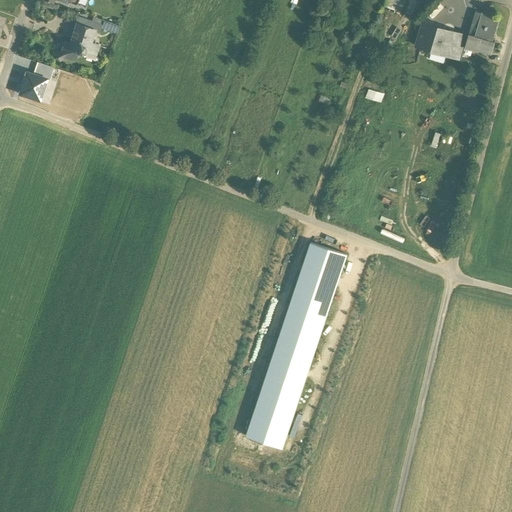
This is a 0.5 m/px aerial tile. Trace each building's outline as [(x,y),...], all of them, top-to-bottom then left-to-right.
[(386,0),(384,6),(401,13),(405,0),(386,0)] [(476,11),(469,34),(475,36),(481,16),(482,16),(483,13),(476,11)] [(481,16),(475,36),(469,34),(468,36),(465,47),(474,50),(475,48),(491,52),(494,42),(492,41),(498,21),(482,16),(481,16)] [(100,26),(78,19),(73,33),(72,34),(73,34),(72,38),(71,38),(71,39),(70,44),(65,42),(62,51),(55,55),(58,61),(66,57),(74,60),(76,53),(80,55),(84,53),(86,56),(93,58),(97,46),(89,43),(95,26),(99,27),(100,26)] [(100,29),(115,34),(117,27),(103,23),(100,29)] [(452,34),(423,25),(417,47),(428,50),(428,47),(446,53),(452,34)] [(468,36),(453,32),(452,34),(446,53),(447,53),(448,53),(462,58),(465,47),(468,36)] [(54,68),(37,62),(33,75),(47,79),(47,80),(50,81),(54,68)] [(40,102),(47,80),(47,79),(33,75),(26,72),(18,95),(40,102)] [(382,102),(385,93),(369,89),(366,98),(382,102)] [(437,148),(441,134),(436,132),(432,146),(437,148)] [(405,238),(397,235),(399,228),(387,223),(383,235),(403,242),(405,238)] [(281,448),(344,258),(311,247),(248,437),(281,448)]
